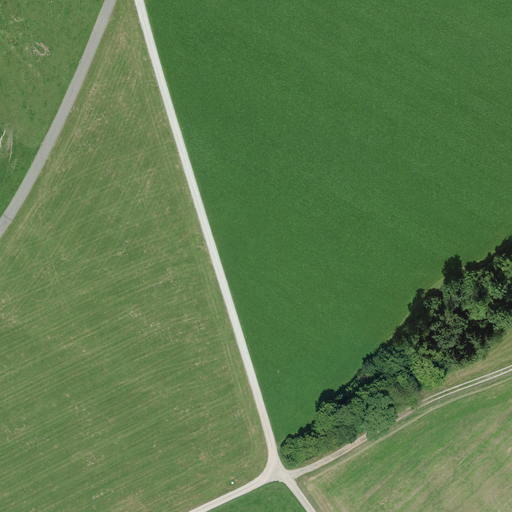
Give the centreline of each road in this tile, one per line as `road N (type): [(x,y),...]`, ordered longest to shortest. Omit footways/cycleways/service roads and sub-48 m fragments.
road 1 (track): [(142,0),(277,472)]
road 2 (unclassified): [(0,229),(51,146),(112,0)]
road 3 (track): [(286,477),(416,406),(511,368)]
